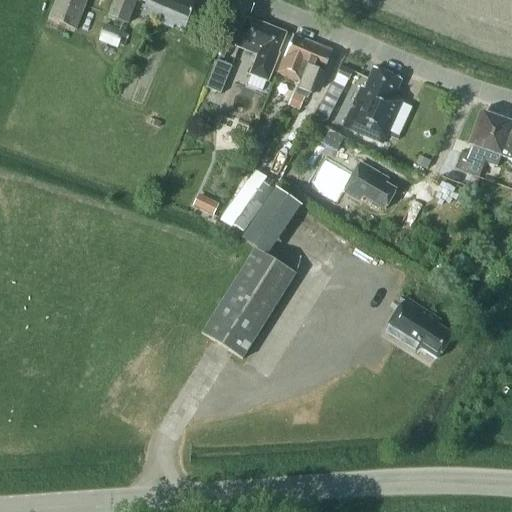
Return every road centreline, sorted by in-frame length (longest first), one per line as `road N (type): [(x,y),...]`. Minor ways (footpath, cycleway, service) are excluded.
road 1 (tertiary): [(511,482),(394,480),(0,508)]
road 2 (unclassified): [(511,100),(253,0)]
